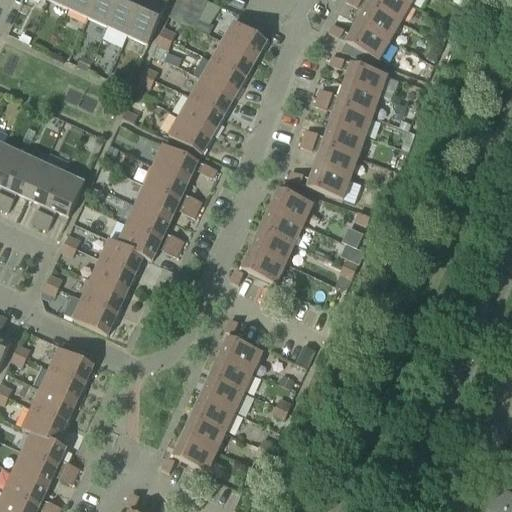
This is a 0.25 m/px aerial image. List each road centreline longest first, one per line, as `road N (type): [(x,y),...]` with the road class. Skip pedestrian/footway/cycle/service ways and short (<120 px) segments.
road 1 (residential): [(292,14),(299,48),(257,146),(250,192),(178,353),(139,371),(0,301)]
road 2 (secondary): [(398,511),(511,252)]
road 3 (residential): [(447,511),(511,363)]
